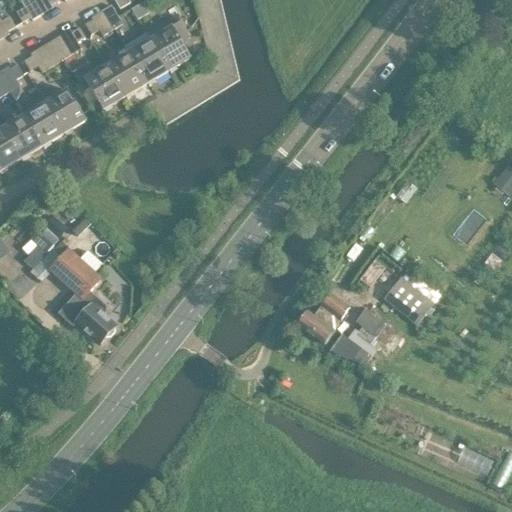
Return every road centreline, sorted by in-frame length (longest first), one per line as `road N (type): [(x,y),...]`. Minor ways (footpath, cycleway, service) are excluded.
road 1 (secondary): [(175,330),(436,0)]
road 2 (secondary): [(175,330),(115,410),(19,511)]
road 3 (unclassified): [(236,373),(264,355),(301,288),(316,281),(366,299),(389,277)]
